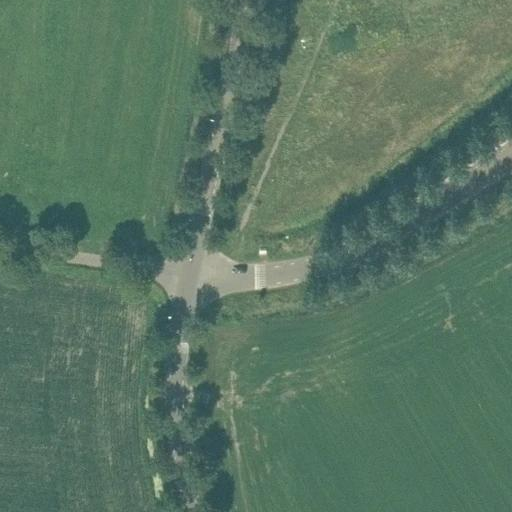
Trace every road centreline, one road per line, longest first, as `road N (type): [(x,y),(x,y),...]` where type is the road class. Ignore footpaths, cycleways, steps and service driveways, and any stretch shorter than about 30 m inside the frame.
road 1 (unclassified): [(511,158),(397,232),(340,258),(281,274),(190,271)]
road 2 (unclassified): [(190,271),(242,0)]
road 3 (unclassified): [(191,511),(175,395),(190,271)]
road 4 (residential): [(0,249),(190,271)]
